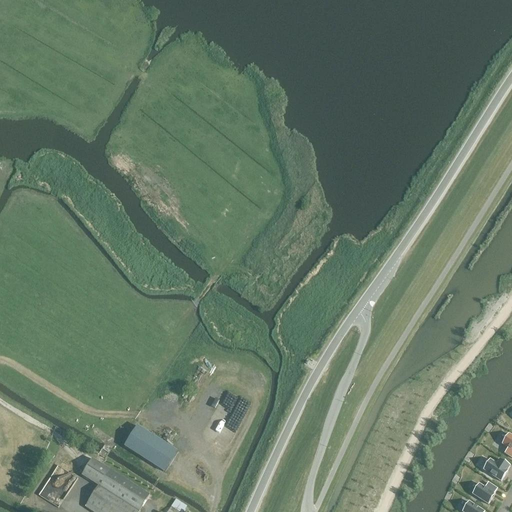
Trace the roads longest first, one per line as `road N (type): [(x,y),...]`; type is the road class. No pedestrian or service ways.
road 1 (unclassified): [(251,511),(312,381),(511,77)]
road 2 (track): [(0,361),(75,402),(162,415),(192,437),(216,471),(251,415)]
